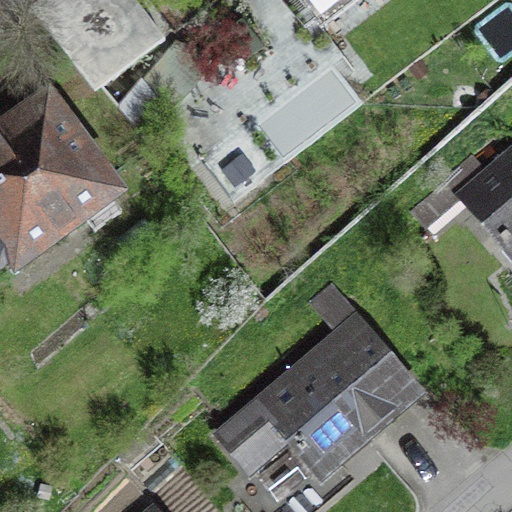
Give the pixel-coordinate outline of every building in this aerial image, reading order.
[(74,50),(108,25),(88,0),(84,0),(54,22),(74,50)] [(176,44),(140,85),(162,108),(205,55),(204,50),(176,44)] [(0,270),(14,260),(17,263),(114,192),(47,102),(0,135),(0,270)] [(511,153),(486,175),(472,158),(447,179),(503,245),(493,253),(511,275),(511,273),(511,153)] [(277,511),(282,508),(285,511),(310,511),(348,480),(330,459),(359,434),(362,437),(418,391),(346,306),(349,304),(335,287),(316,303),(340,332),(219,434),(248,467),(227,485),(249,511),(277,511)]
